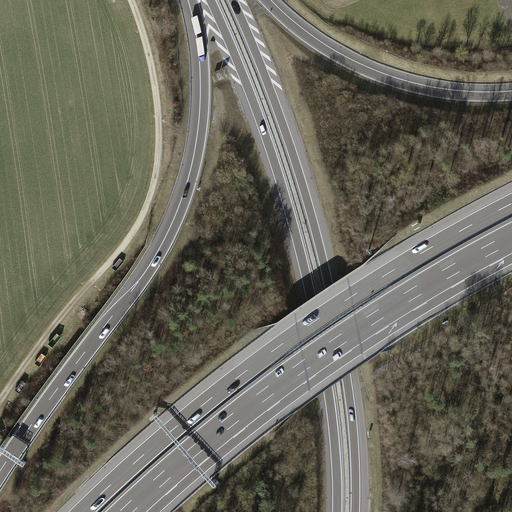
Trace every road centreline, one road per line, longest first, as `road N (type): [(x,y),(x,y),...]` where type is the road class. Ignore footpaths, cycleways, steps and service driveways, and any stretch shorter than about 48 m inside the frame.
road 1 (motorway): [(193,0),(205,107),(183,208),(147,277),(0,472)]
road 2 (motorway): [(211,0),(267,138),(305,268),(331,406),(337,511)]
road 3 (motorway): [(355,511),(352,419),(326,271),(288,139),(233,0)]
road 4 (motorway): [(511,204),(298,332),(82,511)]
road 5 (motorway): [(126,511),(337,342),(511,238)]
road 6 (track): [(0,402),(127,241),(150,196),(158,109),(131,0)]
road 7 (motorway): [(511,95),(452,94),(375,75),(330,53),(265,0)]
